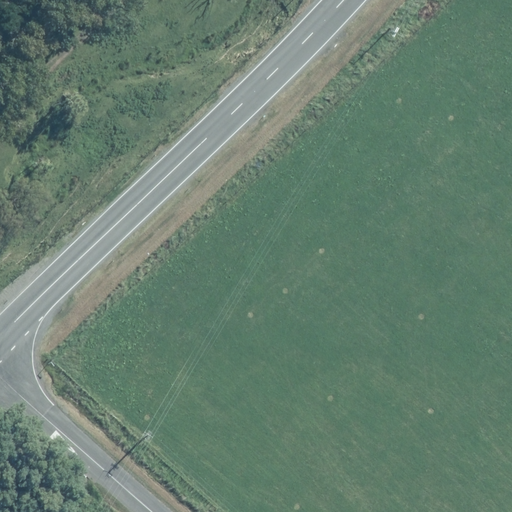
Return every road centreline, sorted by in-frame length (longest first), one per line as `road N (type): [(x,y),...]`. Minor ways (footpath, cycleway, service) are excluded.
road 1 (tertiary): [(0,337),(345,0)]
road 2 (unclassified): [(0,375),(154,511)]
